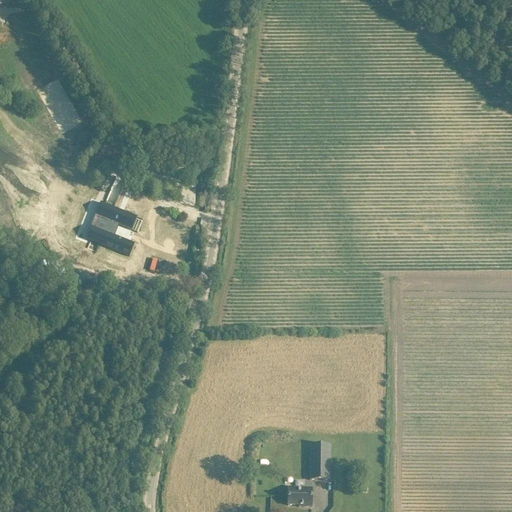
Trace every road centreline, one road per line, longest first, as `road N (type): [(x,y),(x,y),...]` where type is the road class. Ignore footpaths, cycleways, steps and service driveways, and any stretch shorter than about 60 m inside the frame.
road 1 (unclassified): [(147,511),(152,450),(213,238),(245,0)]
road 2 (track): [(408,0),(511,81)]
